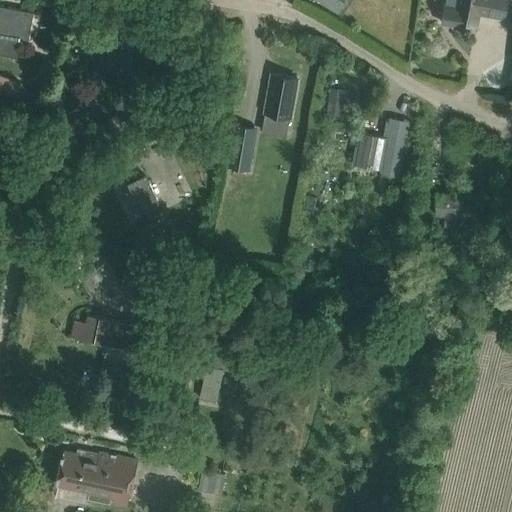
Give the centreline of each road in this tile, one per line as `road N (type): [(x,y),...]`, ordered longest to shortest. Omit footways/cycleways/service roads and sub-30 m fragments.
road 1 (track): [(0,324),(24,217),(45,179),(179,63),(207,0)]
road 2 (unclassified): [(511,121),(430,96),(304,20),(209,0)]
road 3 (track): [(0,408),(187,451)]
